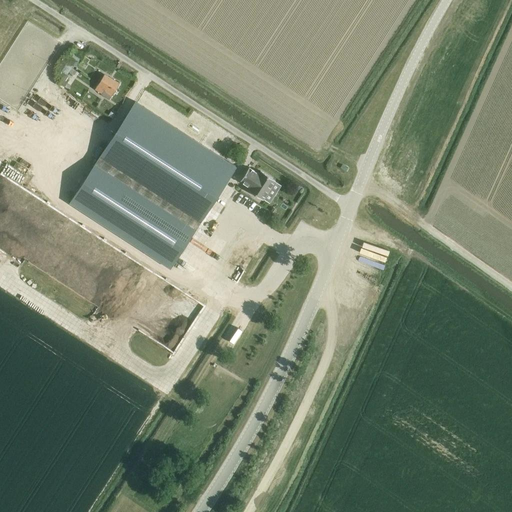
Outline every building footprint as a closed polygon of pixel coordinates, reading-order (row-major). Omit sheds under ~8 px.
[(76,68),(79,64),(85,55),(73,48),(68,56),(65,61),(76,68)] [(60,72),(61,70),(59,69),(56,74),(56,75),(63,79),(66,81),(68,77),(60,72)] [(112,95),(119,84),(105,75),(99,83),(95,89),(102,94),(105,90),(112,95)] [(65,87),(68,82),(66,81),(63,79),(60,84),(65,87)] [(70,101),(73,96),(64,91),(61,96),(70,101)] [(164,277),(170,268),(236,167),(135,102),(70,202),(157,259),(151,269),(164,277)] [(94,123),(70,160),(88,171),(112,135),(94,123)] [(260,172),(250,166),(241,179),(251,186),(249,189),(263,198),(276,178),(262,169),(260,172)] [(354,313),(364,319),(375,299),(365,294),(354,313)]
